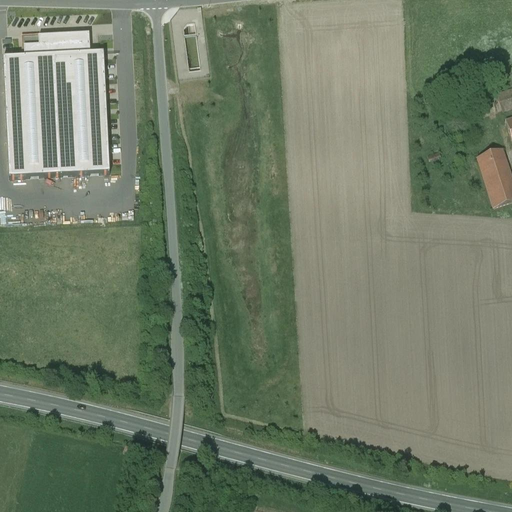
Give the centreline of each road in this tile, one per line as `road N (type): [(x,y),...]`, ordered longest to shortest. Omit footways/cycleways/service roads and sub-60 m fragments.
road 1 (unclassified): [(157,0),(178,368),(159,511)]
road 2 (primary): [(487,511),(0,394)]
